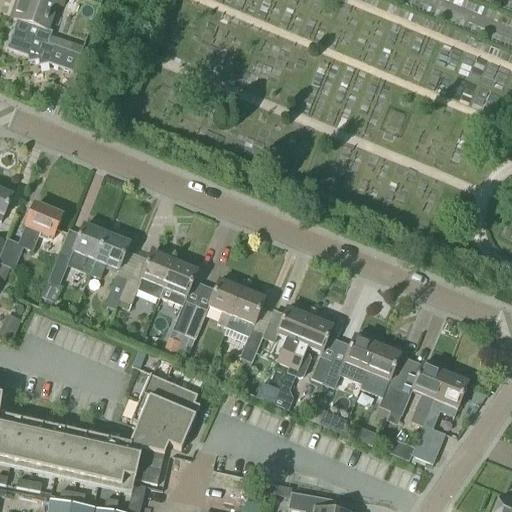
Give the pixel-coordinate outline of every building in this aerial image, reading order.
[(63,0),(19,0),(12,22),(16,23),(43,32),(52,7),(60,10),(63,0)] [(16,23),(6,53),(27,60),(28,65),(38,64),(39,69),(48,68),(72,76),(82,50),(50,39),(51,35),(43,32),(16,23)] [(112,82),(115,71),(99,67),(96,78),(112,82)] [(0,223),(10,199),(0,194),(0,223)] [(33,208),(18,244),(16,248),(5,244),(0,255),(0,267),(14,272),(22,251),(32,255),(39,236),(52,242),(61,220),(33,208)] [(66,270),(88,279),(89,278),(104,238),(96,235),(97,231),(86,226),(85,230),(83,229),(70,261),(60,257),(48,285),(58,289),(66,270)] [(115,243),(104,238),(89,278),(99,282),(105,269),(117,274),(128,248),(127,247),(128,243),(117,239),(115,243)] [(127,282),(116,309),(128,314),(136,294),(158,303),(173,266),(150,256),(138,286),(127,282)] [(183,339),(195,310),(183,305),(195,275),(173,266),(158,303),(159,300),(182,310),(172,334),(183,339)] [(116,309),(127,282),(116,277),(103,308),(114,313),(116,309)] [(217,284),(206,311),(221,317),(217,328),(225,331),(240,294),(232,290),(233,287),(232,284),(223,280),(220,281),(218,285),(217,284)] [(249,366),(261,337),(250,333),(262,303),(240,294),(225,331),(247,341),(238,362),(240,363),(238,369),(248,373),(251,366),(249,366)] [(263,338),(261,342),(273,347),(276,339),(285,343),(275,366),(288,372),(309,322),(301,319),(303,316),(301,312),(292,309),(289,310),(288,313),(287,313),(284,319),(273,314),(271,318),(263,338)] [(195,310),(183,339),(194,343),(206,314),(195,310)] [(309,322),(288,372),(281,391),(288,394),(294,380),(299,382),(303,381),(310,363),(308,359),(304,357),(307,352),(321,358),(331,331),(332,328),(331,324),(322,321),(318,322),(317,325),(309,322)] [(339,347),(330,367),(342,372),(339,379),(360,388),(358,391),(358,392),(359,392),(377,351),(369,348),(370,344),(369,341),(360,337),(356,339),(355,342),(354,342),(351,350),(349,356),(338,351),(339,347)] [(377,351),(359,392),(369,396),(382,401),(386,390),(387,390),(389,386),(397,367),(400,361),(399,360),(400,357),(398,354),(390,350),(386,351),(385,354),(380,352),(378,352),(377,351)] [(321,387),(330,367),(319,362),(310,383),(321,387)] [(421,399),(411,425),(423,430),(433,404),(443,379),(436,376),(438,373),(436,369),(428,366),(424,367),(423,370),(422,370),(420,376),(412,395),(421,399)] [(330,367),(321,387),(334,392),(339,379),(342,372),(330,367)] [(0,464),(120,491),(122,482),(156,489),(163,459),(167,448),(180,454),(198,412),(199,409),(193,407),(197,399),(150,379),(149,378),(129,426),(130,427),(130,426),(136,429),(128,448),(0,419),(0,405),(1,401),(0,400),(0,464)] [(465,381),(456,378),(453,379),(451,382),(443,379),(433,404),(423,430),(417,444),(439,452),(445,438),(432,433),(439,415),(453,421),(456,414),(455,414),(466,388),(465,388),(466,384),(465,381)] [(387,422),(398,395),(387,390),(386,390),(382,401),(375,417),(386,422),(387,422)] [(398,395),(390,415),(401,419),(410,400),(398,395)] [(324,415),(312,410),(307,422),(319,427),(324,415)] [(432,468),(439,452),(417,444),(412,460),(432,468)] [(27,493),(29,485),(17,483),(15,491),(27,493)] [(39,495),(40,487),(29,485),(27,493),(39,496),(39,495)] [(143,499),(144,491),(132,488),(131,496),(143,499)] [(70,504),(72,496),(60,494),(58,501),(58,502),(70,504)] [(84,498),(72,496),(70,504),(82,507),(84,498)] [(141,506),(143,499),(131,496),(129,503),(141,506)] [(332,511),(334,505),(290,497),(287,511),(332,511)] [(511,511),(511,503),(499,499),(493,511),(511,511)] [(111,511),(115,511),(117,504),(105,502),(103,511),(111,511)]
